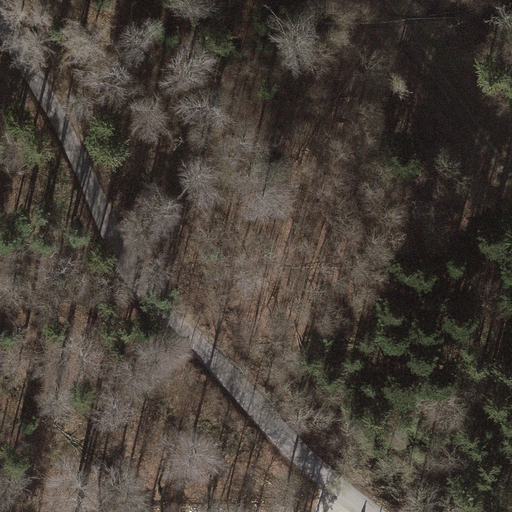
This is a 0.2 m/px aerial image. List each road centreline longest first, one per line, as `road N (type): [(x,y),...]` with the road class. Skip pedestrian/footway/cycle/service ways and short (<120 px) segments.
road 1 (residential): [(0,21),(63,125),(124,259),(253,406),(362,511)]
road 2 (track): [(385,0),(511,178)]
